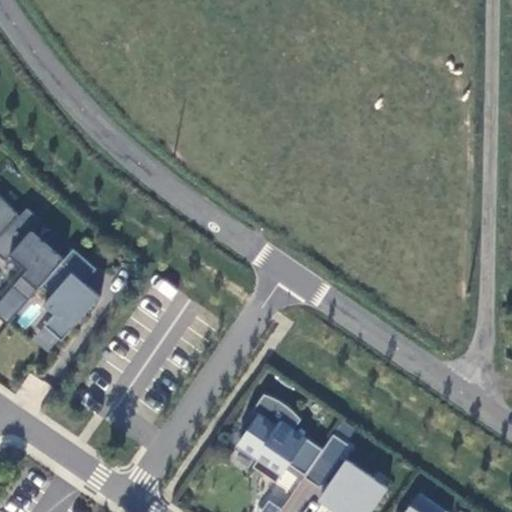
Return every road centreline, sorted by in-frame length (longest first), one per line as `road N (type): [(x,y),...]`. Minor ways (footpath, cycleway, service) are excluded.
road 1 (secondary): [(0,2),(76,104),(161,183),(462,393)]
road 2 (unclassified): [(462,393),(479,370),(484,328),(493,0)]
road 3 (residential): [(0,407),(151,511)]
